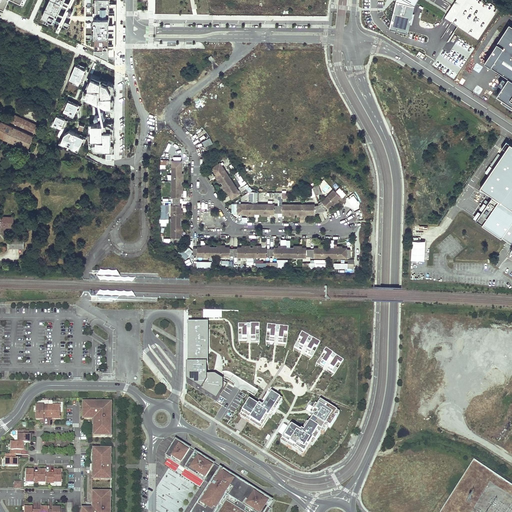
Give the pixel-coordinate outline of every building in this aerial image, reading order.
[(0,0),(0,6),(5,9),(8,0),(0,0)] [(48,0),(42,14),(55,20),(55,19),(63,0),(48,0)] [(73,0),(63,0),(55,19),(60,21),(57,28),(60,29),(73,0)] [(110,0),(94,0),(94,50),(109,57),(110,53),(110,1),(110,0)] [(415,0),(396,0),(391,21),(390,28),(408,33),(409,31),(416,0),(415,0)] [(511,25),(509,23),(484,62),(507,77),(511,80),(511,25)] [(82,67),(76,64),(70,78),(72,79),(79,82),(80,82),(82,78),(84,72),(85,73),(86,71),(85,70),(86,68),(82,67)] [(93,76),(90,82),(89,87),(88,95),(94,99),(99,101),(101,101),(101,102),(106,105),(112,105),(112,101),(112,95),(115,95),(115,93),(112,93),(112,90),(108,83),(102,80),(103,78),(100,77),(99,79),(93,76)] [(511,80),(507,77),(496,95),(511,105),(511,80)] [(79,105),(69,100),(68,102),(66,106),(64,110),(71,113),(74,115),(76,111),(77,108),(79,105)] [(40,126),(11,113),(8,120),(37,133),(40,126)] [(57,115),(53,123),(55,124),(61,127),(65,119),(61,117),(57,115)] [(33,136),(17,129),(1,121),(0,123),(0,135),(28,149),(33,136)] [(103,123),(92,123),(92,124),(92,133),(92,139),(96,145),(102,146),(102,149),(106,149),(106,146),(112,146),(112,144),(114,144),(114,140),(112,140),(112,132),(115,132),(115,129),(112,129),(112,127),(107,124),(106,123),(103,123)] [(70,130),(65,133),(63,139),(62,141),(69,144),(68,147),(72,148),(73,146),(76,147),(82,142),(84,136),(70,130)] [(205,147),(213,143),(210,137),(202,141),(205,147)] [(63,139),(61,138),(59,142),(68,147),(69,144),(62,141),(63,139)] [(511,145),(509,143),(479,187),(492,196),(511,209),(511,145)] [(214,171),(222,166),(220,163),(212,168),(214,171)] [(171,198),(181,198),(181,191),(182,191),(182,185),(181,185),(181,181),(182,181),(183,176),(181,176),(181,165),(172,165),(171,198)] [(226,190),(230,196),(238,191),(222,166),(214,171),(218,177),(217,178),(220,183),(221,182),(223,185),(222,186),(225,191),(226,190)] [(342,197),(346,193),(339,187),(336,190),(342,197)] [(321,200),(328,207),(333,202),(334,203),(338,199),(337,198),(340,195),(333,188),(321,200)] [(240,194),(238,191),(230,196),(232,199),(240,194)] [(249,202),(258,202),(258,191),(249,192),(249,202)] [(511,220),(511,209),(492,196),(475,220),(501,237),(511,220)] [(160,203),(160,221),(168,221),(168,203),(160,203)] [(241,204),(241,213),(248,213),(248,215),(254,215),(254,213),(261,213),(261,215),(267,215),(267,213),(274,213),(274,204),(241,204)] [(282,204),(282,214),(289,214),(289,215),(295,215),(295,214),(298,214),(298,215),(304,215),(304,214),(314,214),(315,204),(282,204)] [(171,238),(180,238),(181,231),(182,231),(182,225),(181,225),(181,218),(182,218),(182,212),(181,212),(181,205),(171,205),(171,238)] [(1,217),(1,227),(9,228),(9,217),(1,217)] [(511,220),(501,237),(511,244),(511,220)] [(23,249),(24,239),(8,238),(8,248),(23,249)] [(424,259),(425,240),(412,239),(411,259),(424,259)] [(185,259),(193,251),(186,244),(179,253),(185,259)] [(204,247),(197,247),(197,256),(230,256),(230,247),(223,247),(223,245),(217,245),(217,247),(210,247),(210,245),(204,245),(204,247)] [(267,257),(267,247),(260,247),(260,246),(254,246),(254,247),(251,247),(251,246),(245,246),(245,247),(238,247),(238,256),(267,257)] [(282,247),(275,247),(275,257),(307,257),(308,248),(301,248),(301,246),(295,246),(295,247),(288,247),(288,246),(282,246),(282,247)] [(322,248),(315,248),(315,257),(348,258),(348,248),(341,248),(341,246),(335,246),(335,248),(328,248),(328,246),(322,246),(322,248)] [(288,259),(274,259),(274,268),(288,268),(288,259)] [(212,261),(197,260),(196,268),(211,268),(212,261)] [(208,324),(188,324),(188,348),(188,361),(208,361),(208,356),(208,324)] [(259,325),(239,325),(239,340),(247,340),(247,330),(251,330),(251,340),(259,340),(259,325)] [(288,328),(268,326),(266,341),(274,342),(275,332),(279,333),(278,343),(286,344),(288,328)] [(321,343),(302,333),(294,347),(302,351),(307,342),(310,343),(305,353),(313,357),(321,343)] [(343,360),(326,350),(318,362),(325,367),(331,358),(333,360),(328,368),(335,373),(343,360)] [(208,361),(188,361),(188,366),(187,366),(187,383),(216,401),(226,384),(207,372),(207,366),(208,366),(208,361)] [(190,390),(186,397),(208,410),(212,403),(190,390)] [(263,410),(250,402),(241,416),(262,430),(280,401),(272,396),(263,410)] [(337,412),(318,402),(301,432),(289,424),(277,445),(303,460),(313,441),(317,443),(321,436),(323,437),(337,412)] [(109,415),(109,412),(111,412),(111,406),(108,406),(108,403),(83,403),(83,411),(85,411),(84,418),(84,420),(96,420),(96,425),(94,425),(94,436),(100,436),(100,435),(110,434),(110,429),(111,429),(111,421),(110,421),(110,418),(111,418),(111,415),(109,415)] [(48,417),(48,409),(44,409),(44,405),(36,405),(36,418),(44,418),(44,417),(48,417)] [(60,418),(60,406),(52,405),(52,409),(48,409),(48,417),(52,417),(52,418),(60,418)] [(258,442),(261,435),(228,419),(224,426),(258,442)] [(342,430),(345,424),(340,421),(336,427),(342,430)] [(30,442),(30,435),(29,435),(28,430),(18,430),(18,442),(11,442),(11,454),(5,454),(5,466),(17,466),(17,459),(15,459),(15,455),(21,455),(21,450),(22,450),(22,443),(23,442),(30,442)] [(213,461),(175,436),(166,450),(205,475),(213,461)] [(111,458),(111,454),(110,454),(110,452),(100,450),(100,449),(93,449),(93,464),(94,464),(94,468),(94,475),(93,475),(93,480),(100,480),(100,479),(109,477),(109,471),(111,471),(111,467),(108,467),(108,465),(109,465),(109,458),(111,458)] [(209,481),(219,464),(216,462),(213,461),(205,475),(166,450),(165,452),(206,479),(209,481)] [(265,511),(270,505),(267,503),(271,497),(253,485),(230,471),(219,464),(209,481),(189,511),(265,511)] [(111,480),(111,471),(109,471),(109,477),(100,479),(100,480),(111,480)] [(38,483),(38,474),(34,474),(34,473),(26,473),(26,483),(38,483)] [(50,483),(50,474),(46,474),(46,473),(38,473),(38,474),(38,483),(50,483)] [(62,483),(62,473),(54,473),(54,474),(50,474),(50,483),(62,483)] [(110,511),(109,511),(109,508),(110,508),(110,500),(109,500),(109,495),(100,493),(100,492),(93,492),(93,503),(95,504),(95,509),(93,509),(83,509),(83,511),(110,511)] [(110,500),(110,492),(100,492),(100,493),(109,495),(109,500),(110,500)] [(179,511),(184,496),(178,494),(176,501),(165,497),(160,511),(179,511)]
